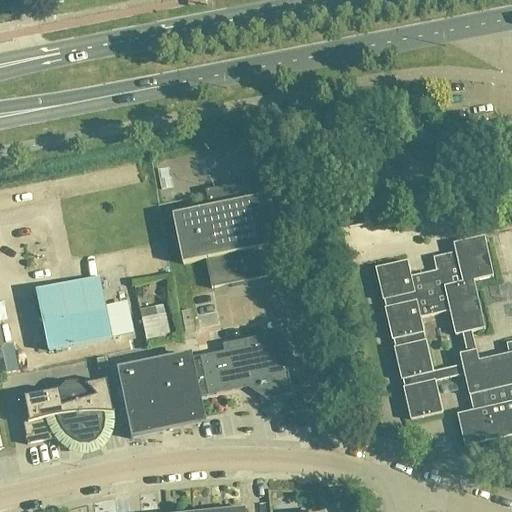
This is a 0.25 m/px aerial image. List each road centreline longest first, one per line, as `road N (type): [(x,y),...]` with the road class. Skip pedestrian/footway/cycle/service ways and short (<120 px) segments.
road 1 (primary): [(75,104),(511,22)]
road 2 (residential): [(0,500),(154,466),(225,462),(331,471)]
road 3 (primary): [(357,0),(59,55)]
road 4 (residential): [(331,471),(294,315),(272,306),(224,316)]
